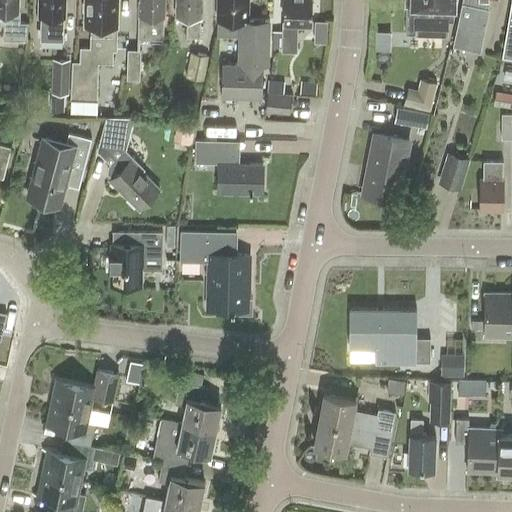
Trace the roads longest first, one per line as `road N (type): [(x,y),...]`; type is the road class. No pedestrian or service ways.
road 1 (residential): [(291,359),(42,328)]
road 2 (unclassified): [(313,246),(353,0)]
road 3 (residential): [(511,511),(408,506),(268,484)]
road 4 (residential): [(511,248),(313,246)]
road 5 (residential): [(0,475),(22,357),(42,328)]
road 6 (unclassified): [(268,484),(291,359)]
